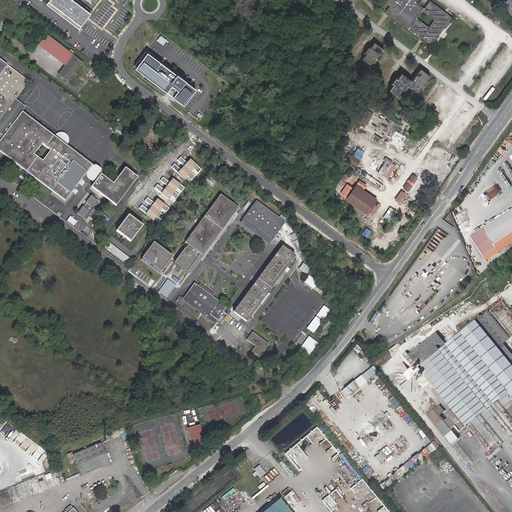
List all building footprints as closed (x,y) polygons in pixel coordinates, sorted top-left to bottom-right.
[(0,0),(0,14),(1,13),(6,17),(12,9),(16,12),(20,7),(10,0),(0,0)] [(47,0),(45,3),(77,28),(89,13),(72,0),(47,0)] [(98,0),(80,0),(92,9),(98,0)] [(385,0),(384,2),(389,6),(387,9),(390,12),(389,14),(421,37),(422,36),(426,39),(425,40),(431,45),(451,17),(429,1),(423,8),(416,3),(417,0),(385,0)] [(40,44),(65,64),(73,53),(47,34),(40,44)] [(366,53),(364,55),(361,59),(371,66),(384,50),(374,43),(371,47),(370,48),(368,47),(364,52),(366,53)] [(176,74),(145,50),(134,65),(168,91),(174,95),(173,96),(175,98),(184,104),(196,88),(185,80),(186,80),(177,73),(176,74)] [(74,54),(59,74),(69,81),(84,62),(74,54)] [(0,59),(0,119),(15,99),(29,81),(0,59)] [(395,78),(391,83),(393,85),(392,86),(389,90),(398,98),(408,85),(417,92),(420,88),(421,87),(423,88),(427,83),(426,81),(427,80),(430,76),(420,69),(411,81),(401,73),(398,78),(396,80),(395,78)] [(173,100),(175,98),(173,96),(174,95),(168,91),(165,94),(173,100)] [(25,106),(15,99),(0,119),(0,139),(22,111),(25,106)] [(55,136),(22,111),(15,120),(14,122),(0,140),(0,151),(25,170),(32,175),(65,201),(73,191),(75,193),(76,192),(74,190),(86,174),(93,165),(67,145),(55,136)] [(372,114),(368,111),(362,122),(366,125),(372,114)] [(408,123),(411,119),(401,112),(398,116),(408,123)] [(118,122),(114,128),(123,135),(128,129),(118,122)] [(55,136),(67,145),(68,144),(68,143),(69,140),(68,138),(68,137),(67,135),(65,134),(63,133),(61,133),(59,133),(58,133),(56,135),(55,136)] [(359,161),(348,154),(346,159),(356,166),(359,161)] [(187,163),(181,157),(178,160),(184,166),(180,170),(174,164),(171,167),(184,179),(187,176),(191,180),(195,176),(191,173),(194,170),(198,173),(201,169),(190,159),(187,163)] [(380,175),(389,178),(395,164),(386,160),(380,175)] [(95,166),(93,165),(86,174),(88,175),(87,176),(88,178),(89,179),(91,181),(94,181),(95,181),(96,181),(101,174),(103,172),(102,171),(102,170),(102,169),(101,168),(100,167),(98,166),(97,165),(95,165),(95,166)] [(96,181),(91,187),(116,206),(138,178),(125,168),(113,184),(101,174),(96,181)] [(32,175),(25,170),(20,175),(28,181),(32,175)] [(413,184),(417,178),(412,174),(408,181),(413,184)] [(172,196),(176,199),(179,196),(175,192),(177,188),(181,191),(184,188),(171,177),(168,181),(163,177),(160,182),(164,185),(161,188),(158,185),(155,189),(169,200),(172,196)] [(379,189),(382,185),(373,177),(369,181),(379,189)] [(405,182),(394,201),(399,204),(411,185),(405,182)] [(342,193),(346,186),(339,183),(336,190),(342,193)] [(367,213),(377,199),(356,185),(347,199),(367,213)] [(225,205),(236,213),(239,208),(221,195),(186,243),(188,245),(174,263),(187,272),(200,254),(204,257),(227,225),(216,217),(225,205)] [(92,196),(78,215),(86,221),(89,218),(92,220),(101,208),(98,206),(100,202),(92,196)] [(154,203),(147,198),(145,201),(152,206),(149,210),(142,205),(139,209),(153,220),(156,216),(160,219),(164,215),(160,212),(162,209),(166,212),(169,208),(157,199),(154,203)] [(256,200),(242,219),(271,241),(285,222),(256,200)] [(227,225),(236,213),(225,205),(216,217),(227,225)] [(511,208),(471,236),(483,255),(511,235),(511,208)] [(128,214),(115,231),(130,242),(143,225),(128,214)] [(367,237),(370,230),(365,228),(362,235),(367,237)] [(126,264),(130,259),(108,242),(103,247),(126,264)] [(153,243),(141,258),(160,272),(171,257),(153,243)] [(282,246),(233,312),(247,322),(296,256),(282,246)] [(299,268),(306,274),(310,269),(303,263),(299,268)] [(303,282),(313,289),(317,282),(307,275),(303,282)] [(188,296),(186,294),(181,300),(214,325),(227,308),(194,284),(189,289),(191,291),(188,296)] [(133,285),(130,289),(135,293),(139,289),(133,285)] [(315,315),(322,320),(329,310),(322,305),(315,315)] [(405,352),(401,355),(411,366),(414,363),(415,364),(417,367),(422,373),(424,375),(429,380),(436,388),(441,395),(438,399),(445,407),(449,404),(466,426),(507,393),(511,399),(511,356),(502,345),(509,339),(487,312),(481,317),(463,331),(458,336),(449,343),(446,345),(440,338),(436,333),(435,332),(420,346),(415,349),(408,355),(405,352)] [(463,331),(481,317),(479,315),(461,330),(463,331)] [(313,333),(321,321),(315,316),(306,328),(313,333)] [(330,322),(320,334),(324,337),(334,326),(330,322)] [(446,339),(449,343),(458,336),(455,333),(454,332),(449,336),(446,339)] [(254,347),(250,352),(258,358),(259,356),(260,357),(261,356),(261,355),(268,346),(251,333),(246,341),(254,347)] [(310,338),(300,351),(306,355),(316,342),(310,338)] [(377,366),(391,356),(387,350),(373,360),(377,366)] [(395,408),(399,404),(394,398),(389,401),(395,408)] [(439,406),(428,414),(437,425),(452,444),(458,438),(450,429),(455,425),(459,431),(466,426),(450,407),(444,412),(448,417),(444,421),(439,415),(443,411),(439,406)] [(196,448),(205,446),(199,426),(190,428),(196,448)] [(188,429),(193,449),(196,448),(190,428),(188,429)] [(73,454),(81,473),(84,471),(85,473),(109,463),(100,443),(73,454)] [(66,453),(70,463),(75,461),(71,451),(66,453)] [(258,467),(253,471),(259,480),(264,476),(258,467)] [(289,511),(279,499),(261,511),(289,511)]
